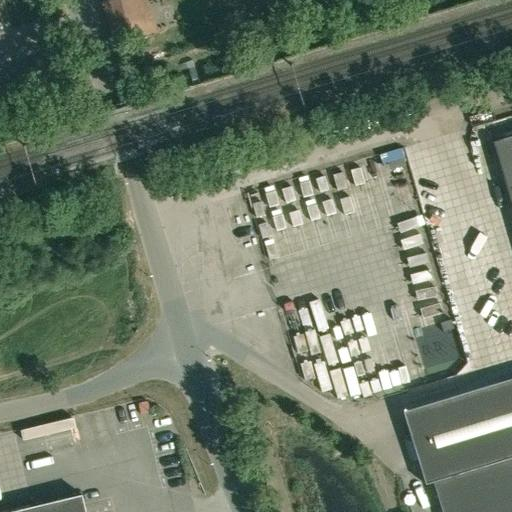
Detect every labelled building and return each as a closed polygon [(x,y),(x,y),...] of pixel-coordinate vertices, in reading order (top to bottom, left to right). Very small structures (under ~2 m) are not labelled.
[(158,33),(147,0),(110,0),(101,3),(115,47),(158,33)] [(53,55),(13,68),(20,90),(60,77),(53,55)] [(511,511),(511,135),(494,141),(511,203),(511,378),(403,411),(424,484),(432,481),(440,511),(511,511)] [(108,413),(100,415),(106,445),(114,443),(108,413)] [(86,511),(82,495),(8,511),(86,511)]
